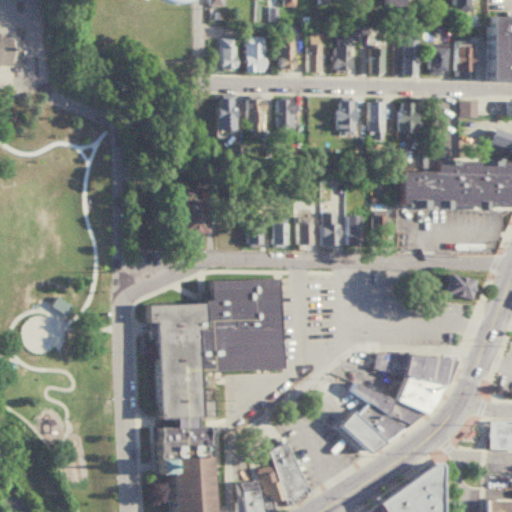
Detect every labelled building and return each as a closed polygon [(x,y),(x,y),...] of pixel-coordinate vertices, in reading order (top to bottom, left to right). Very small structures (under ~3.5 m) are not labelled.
[(112,0),(114,2),(121,9),(131,13),(141,14),(151,11),(159,6),(164,0),(112,0)] [(464,11),(464,0),(447,0),(447,11),(464,11)] [(481,78),(511,79),(511,15),(483,14),(481,78)] [(303,71),(318,71),(318,32),(303,32),(303,71)] [(0,33),(0,73),(9,73),(8,34),(0,33)] [(399,74),(413,74),(414,33),(399,33),(399,74)] [(347,70),(347,37),(331,37),(331,70),(347,70)] [(214,68),(231,68),(230,38),(214,38),(214,68)] [(274,71),(289,71),(289,38),(274,38),(274,71)] [(258,42),(239,42),(239,71),(258,71),(258,42)] [(441,46),(424,46),(424,74),(441,74),(441,46)] [(468,46),(450,46),(450,72),(468,72),(468,46)] [(365,73),(381,73),(381,48),(365,48),(365,73)] [(211,129),(229,129),(229,97),(211,97),(211,129)] [(259,98),(241,98),(241,131),(259,131),(259,98)] [(272,131),(288,131),(288,98),(272,98),(272,131)] [(501,115),(511,115),(511,99),(502,99),(501,115)] [(333,130),(350,130),(350,100),(332,100),(333,130)] [(363,100),(363,139),(380,139),(379,100),(363,100)] [(413,131),(413,102),(394,102),(394,131),(413,131)] [(484,145),(511,153),(511,134),(489,127),(484,145)] [(423,167),(421,152),(409,153),(410,169),(423,167)] [(397,170),(396,206),(511,208),(511,160),(433,159),(432,171),(397,170)] [(175,200),(175,233),(204,233),(204,200),(175,200)] [(237,245),(237,213),(222,213),(222,245),(237,245)] [(385,215),(369,215),(369,245),(384,245),(385,215)] [(342,245),(358,245),(358,216),(342,216),(342,245)] [(259,246),(259,217),(244,217),(244,246),(259,246)] [(293,244),(308,244),(308,217),(293,217),(293,244)] [(269,247),(284,247),(284,222),(269,222),(269,247)] [(316,245),(335,245),(335,223),(316,223),(316,245)] [(466,300),(472,280),(445,273),(439,292),(466,300)] [(140,305),(141,320),(150,320),(153,419),(212,416),(211,392),(195,391),(194,371),(277,368),(271,278),(205,281),(206,302),(140,305)] [(355,393),(362,404),(352,416),(346,411),(333,426),(365,453),(406,425),(415,414),(417,414),(446,381),(447,358),(443,355),(403,354),(401,355),(372,353),(371,372),(393,372),(392,395),(355,393)] [(490,401),(511,400),(511,384),(490,384),(490,401)] [(511,422),(484,422),(484,451),(511,451),(511,422)] [(151,428),(152,473),(166,472),(166,511),(206,511),(204,426),(151,428)] [(251,471),(266,511),(269,511),(266,503),(280,497),(283,505),(305,497),(284,443),(263,451),(269,465),(251,471)] [(435,511),(436,467),(355,511),(435,511)] [(256,511),(249,481),(233,484),(237,502),(229,504),(231,511),(256,511)] [(482,511),(511,511),(511,500),(482,500),(482,511)]
